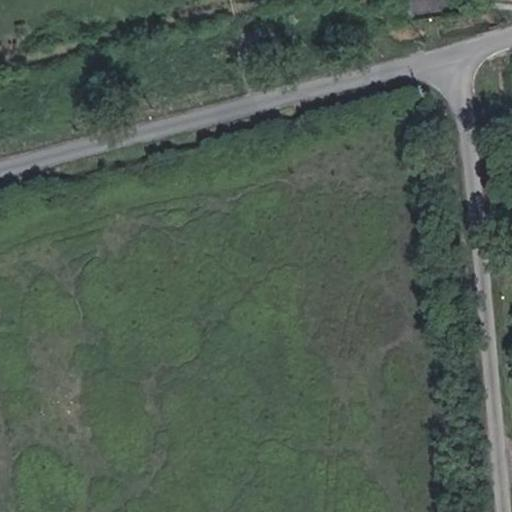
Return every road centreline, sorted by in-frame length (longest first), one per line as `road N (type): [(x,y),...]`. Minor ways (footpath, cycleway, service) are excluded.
road 1 (residential): [(455,44),(0,164)]
road 2 (unclassified): [(508,511),(455,44)]
